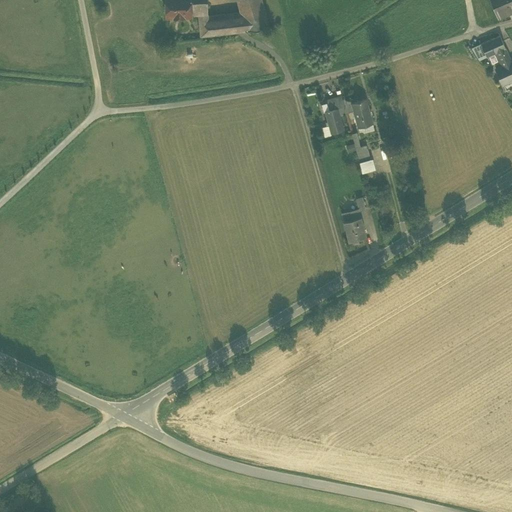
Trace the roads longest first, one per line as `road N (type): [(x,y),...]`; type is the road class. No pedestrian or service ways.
road 1 (tertiary): [(123,415),(511,177)]
road 2 (unclassified): [(101,111),(292,85),(511,25)]
road 3 (residential): [(446,511),(244,469),(181,448),(123,415)]
road 4 (track): [(344,278),(292,85)]
road 5 (residential): [(0,490),(123,415)]
road 6 (track): [(0,205),(101,111)]
road 7 (tertiary): [(123,415),(0,356)]
